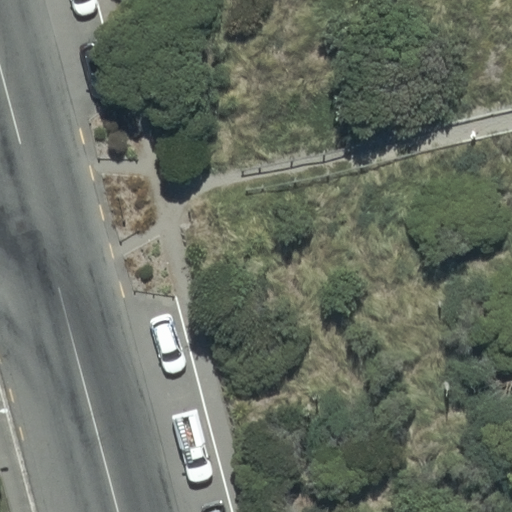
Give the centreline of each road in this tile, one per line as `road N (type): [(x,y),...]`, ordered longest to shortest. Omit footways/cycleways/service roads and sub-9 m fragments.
road 1 (tertiary): [(43,222),(119,511)]
road 2 (tertiary): [(0,60),(43,222)]
